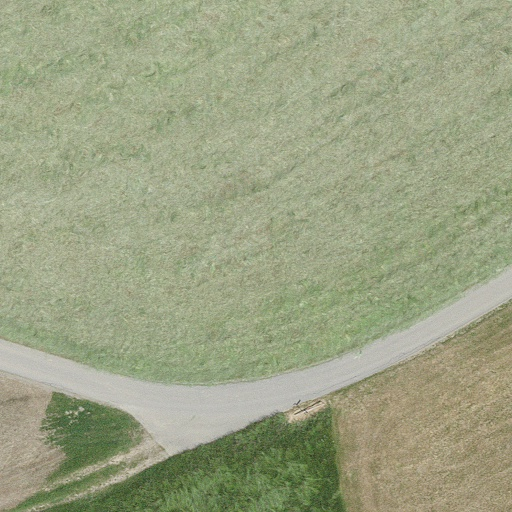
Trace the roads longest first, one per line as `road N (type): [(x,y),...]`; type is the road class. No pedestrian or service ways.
road 1 (unclassified): [(511,293),(270,405),(202,407),(0,353)]
road 2 (track): [(9,511),(93,486),(202,407)]
